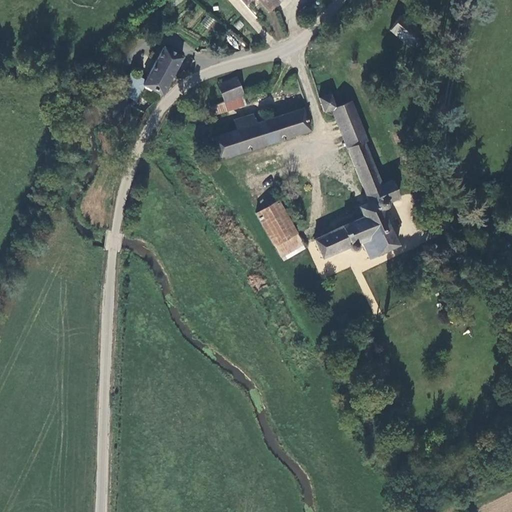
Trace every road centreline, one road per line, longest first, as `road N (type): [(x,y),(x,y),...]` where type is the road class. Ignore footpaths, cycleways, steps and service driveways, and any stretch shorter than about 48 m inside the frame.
road 1 (unclassified): [(342,0),(295,42),(178,86),(137,144),(112,250),(102,511)]
road 2 (unknown): [(462,0),(441,104),(441,204),(393,249)]
road 3 (unknown): [(302,61),(271,102),(220,120),(207,122),(178,86)]
